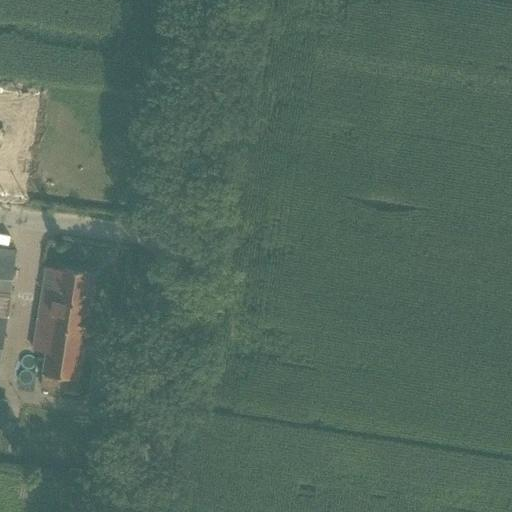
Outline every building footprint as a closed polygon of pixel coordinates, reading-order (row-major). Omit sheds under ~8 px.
[(0,91),(0,192),(26,196),(38,96),(0,91)] [(0,294),(10,296),(15,251),(0,249),(0,294)] [(39,385),(75,391),(93,274),(57,268),(54,291),(43,290),(34,348),(45,350),(39,385)] [(0,367),(9,317),(0,315),(0,367)] [(0,398),(0,431),(4,432),(10,400),(0,398)]
